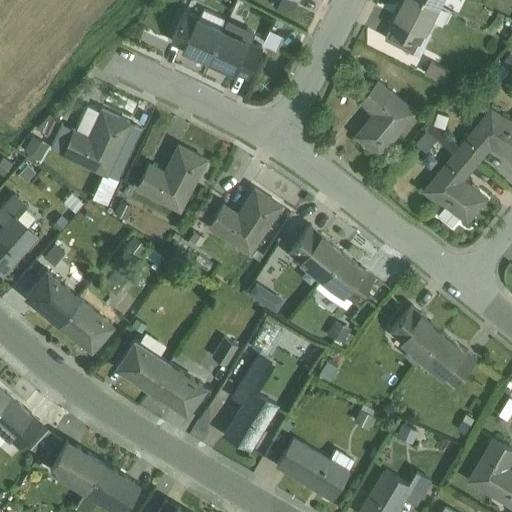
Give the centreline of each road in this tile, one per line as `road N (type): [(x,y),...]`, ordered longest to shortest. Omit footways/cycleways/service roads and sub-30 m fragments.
road 1 (residential): [(0,317),(87,394),(281,511)]
road 2 (residential): [(467,285),(276,130)]
road 3 (residential): [(276,130),(114,55)]
road 4 (residential): [(345,0),(276,130)]
